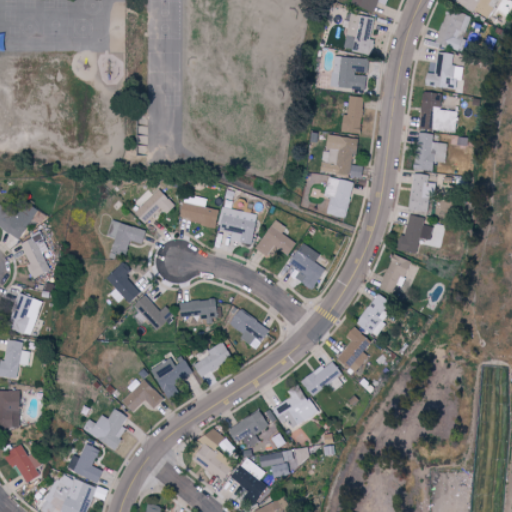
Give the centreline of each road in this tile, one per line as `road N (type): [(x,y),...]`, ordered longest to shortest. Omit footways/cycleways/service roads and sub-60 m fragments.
road 1 (residential): [(122,511),(149,462),(287,362),(337,312),(365,268),(385,195),(399,70),(422,0)]
road 2 (residential): [(177,262),(251,281),(314,337)]
